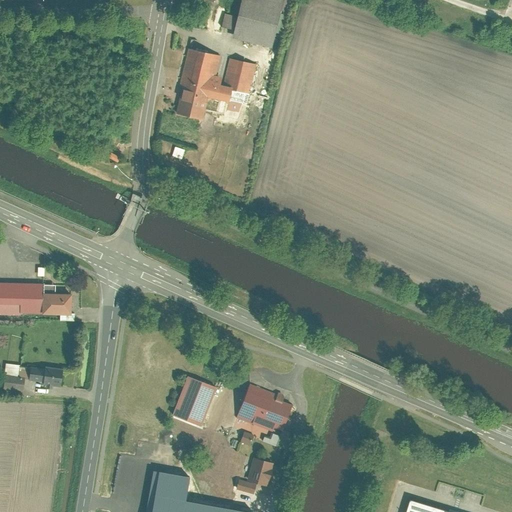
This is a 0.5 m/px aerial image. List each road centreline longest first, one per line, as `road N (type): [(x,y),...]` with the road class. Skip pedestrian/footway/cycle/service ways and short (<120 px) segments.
road 1 (primary): [(118,260),(511,437)]
road 2 (unclassified): [(142,177),(511,347)]
road 3 (tertiary): [(118,260),(82,511)]
road 4 (tertiary): [(164,6),(144,114),(142,177)]
road 5 (residential): [(0,9),(164,6)]
road 6 (primary): [(0,207),(118,260)]
